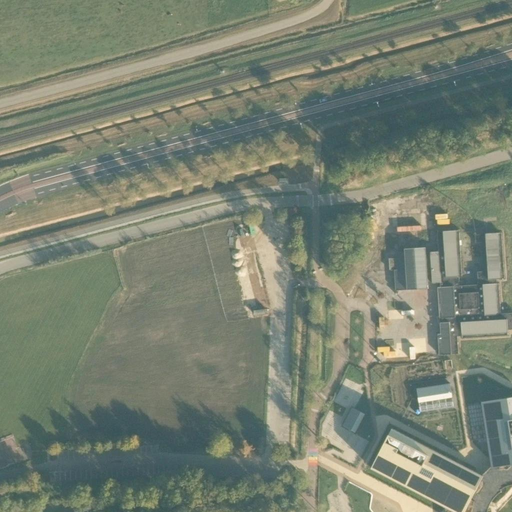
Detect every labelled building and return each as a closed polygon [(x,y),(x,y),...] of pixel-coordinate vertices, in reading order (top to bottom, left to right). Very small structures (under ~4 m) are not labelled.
[(245,220),(176,232),(181,261),(242,250),(242,249),(250,248),(245,220)] [(499,220),(489,220),(489,231),(499,230),(499,220)] [(508,335),(507,330),(511,329),(511,313),(501,314),(499,283),(495,283),(495,279),(504,278),(501,232),(480,234),(475,234),(475,243),(481,242),(483,271),(477,272),(478,284),(458,286),(457,281),(459,281),(459,276),(462,276),(459,230),(437,231),(438,251),(430,252),(430,254),(426,254),(425,247),(404,249),(404,252),(397,252),(397,258),(398,269),(395,270),(394,270),(395,290),(428,288),(427,283),(441,282),(441,287),(437,287),(439,318),(443,318),(443,322),(440,322),(440,334),(437,334),(439,355),(458,354),(457,335),(462,335),(462,338),(508,335)] [(164,237),(158,237),(159,250),(167,249),(166,243),(165,243),(164,237)] [(264,245),(182,282),(201,325),(159,323),(161,295),(119,292),(116,333),(135,339),(134,345),(161,347),(158,385),(145,384),(142,394),(86,390),(84,425),(131,428),(143,394),(140,435),(196,439),(199,394),(204,392),(212,395),(205,398),(211,400),(209,420),(219,420),(218,433),(256,435),(260,377),(214,374),(217,331),(260,312),(264,245)] [(163,265),(171,263),(168,251),(160,253),(163,265)] [(395,270),(398,269),(397,258),(389,259),(390,270),(394,270),(395,270)] [(393,281),(393,274),(369,276),(369,283),(393,281)] [(418,393),(417,393),(420,412),(454,407),(451,387),(450,387),(418,393)] [(393,428),(372,469),(445,507),(445,511),(511,511),(511,397),(482,401),(493,467),(484,475),(393,428)] [(352,408),(343,426),(349,429),(352,431),(355,433),(365,414),(352,408)] [(200,441),(209,441),(209,428),(200,428),(200,441)]
